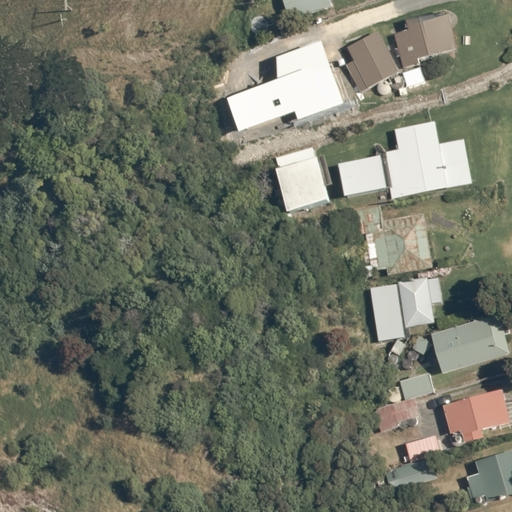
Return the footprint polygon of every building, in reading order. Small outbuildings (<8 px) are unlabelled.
[(332,6),(330,0),(282,0),(287,18),(332,6)] [(402,70),(417,65),(416,60),(453,51),(444,12),(391,25),(402,70)] [(358,91),(397,72),(377,33),(347,48),(353,61),(345,65),(358,91)] [(391,191),(393,199),(470,185),(462,141),(438,145),(433,123),(394,131),(398,151),(385,154),(385,158),(338,166),(344,199),(391,191)] [(329,205),(313,147),(272,158),(287,216),(329,205)] [(361,235),(369,277),(430,269),(423,215),(383,220),(384,232),(361,235)] [(441,303),(437,277),(369,288),(377,342),(404,338),(402,329),(431,324),(428,305),(441,303)] [(490,363),(479,321),(430,335),(441,376),(490,363)] [(434,393),(429,373),(399,381),(404,400),(434,393)] [(508,425),(499,391),(442,405),(450,439),(508,425)] [(418,417),(415,401),(391,405),(394,421),(418,417)] [(422,459),(444,451),(437,430),(404,441),(411,462),(422,459)] [(511,495),(511,451),(475,462),(479,475),(464,479),(472,506),(511,495)] [(429,480),(422,459),(411,462),(383,472),(390,493),(429,480)]
